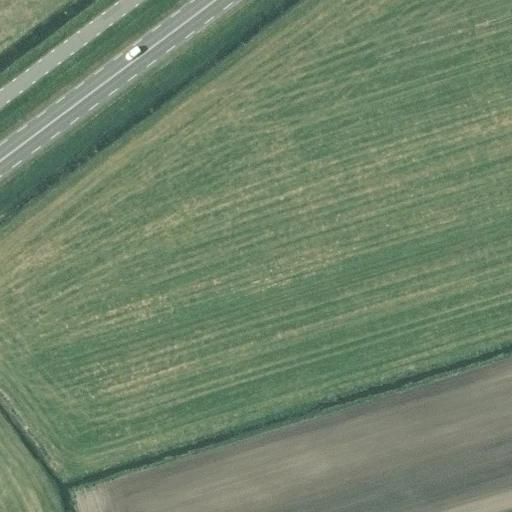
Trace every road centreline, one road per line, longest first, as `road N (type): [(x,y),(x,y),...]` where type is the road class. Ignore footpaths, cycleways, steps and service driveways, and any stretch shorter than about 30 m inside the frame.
road 1 (primary): [(0,162),(218,0)]
road 2 (unclassified): [(0,101),(135,0)]
